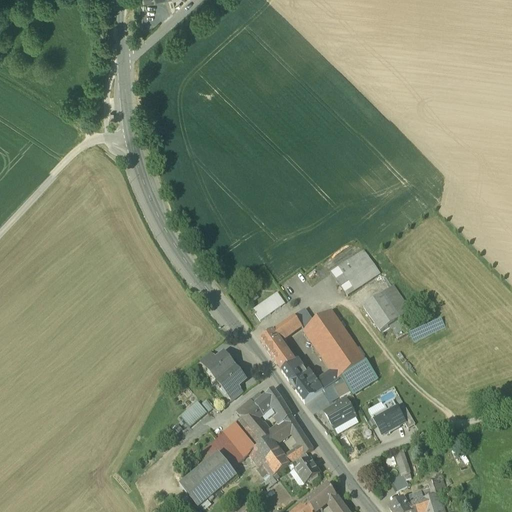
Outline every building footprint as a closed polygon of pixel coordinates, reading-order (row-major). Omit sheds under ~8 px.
[(364,251),(331,274),(336,280),(368,258),(364,251)] [(368,258),(336,280),(347,297),(366,283),(380,274),(368,258)] [(393,287),(363,308),(380,333),(410,312),(393,287)] [(277,293),(252,310),(260,322),(285,304),(277,293)] [(341,318),(335,309),(330,313),(337,322),(341,318)] [(330,313),(304,333),(332,373),(338,382),(342,379),(365,363),(337,322),(330,313)] [(294,318),(272,333),(279,342),(301,327),(294,318)] [(441,321),(410,337),(413,344),(445,329),(441,321)] [(279,342),(272,333),(260,341),(282,372),(282,373),(294,364),(279,342)] [(215,360),(207,366),(208,367),(218,380),(234,367),(223,353),(215,360)] [(210,354),(200,362),(206,369),(208,367),(207,366),(215,360),(210,354)] [(294,364),(282,373),(282,372),(281,372),(304,404),(305,404),(314,397),(308,389),(302,381),(308,377),(307,376),(308,376),(298,362),(294,364)] [(365,363),(342,379),(351,394),(375,378),(365,363)] [(234,367),(218,380),(228,392),(229,393),(237,387),(245,380),(234,367)] [(314,385),(308,389),(314,397),(322,392),(338,382),(332,373),(317,383),(314,385)] [(317,383),(310,374),(308,376),(307,376),(308,377),(314,385),(317,383)] [(308,377),(302,381),(308,389),(314,385),(308,377)] [(344,384),(334,389),(340,399),(350,394),(344,384)] [(237,387),(229,393),(228,392),(226,394),(231,401),(242,393),(237,387)] [(281,400),(273,389),(263,398),(255,405),(262,415),(270,408),(272,411),(275,409),(278,415),(287,409),(281,400)] [(259,393),(251,400),(255,405),(263,398),(259,393)] [(213,409),(206,400),(200,405),(207,414),(213,409)] [(251,400),(231,416),(235,423),(256,447),(268,437),(273,445),(291,434),(283,422),(278,425),(270,431),(264,423),(262,424),(257,418),(262,415),(255,405),(251,400)] [(350,408),(346,401),(325,413),(334,430),(355,418),(353,413),(354,412),(351,407),(350,408)] [(373,424),(382,439),(406,425),(400,414),(393,402),(383,408),(385,411),(371,419),(373,424)] [(197,403),(180,417),(190,428),(207,414),(200,405),(197,403)] [(292,417),(287,409),(278,415),(291,434),(291,435),(296,441),(304,436),(292,417)] [(400,414),(406,425),(408,430),(415,426),(406,410),(400,414)] [(278,415),(275,418),(275,420),(278,425),(283,422),(278,415)] [(256,447),(235,423),(223,434),(244,460),(248,455),(247,454),(256,447)] [(223,434),(198,454),(205,463),(218,453),(231,470),(244,460),(223,434)] [(297,444),(292,447),(295,451),(287,455),(283,458),(288,466),(295,461),(304,455),(305,455),(313,450),(304,436),(296,441),(297,444)] [(268,437),(256,447),(276,475),(288,466),(273,445),(268,437)] [(276,475),(256,447),(247,454),(248,455),(255,464),(257,470),(260,473),(255,476),(262,486),(263,485),(272,478),(276,475)] [(410,475),(402,452),(394,455),(400,476),(401,477),(402,477),(410,475)] [(218,454),(179,486),(198,509),(237,478),(218,454)] [(304,455),(295,461),(299,467),(309,460),(305,455),(304,455)] [(299,467),(294,470),(305,485),(320,475),(309,460),(299,467)] [(446,493),(441,475),(435,476),(435,478),(432,482),(428,484),(430,490),(432,497),(438,496),(446,493)] [(402,477),(401,477),(400,476),(390,482),(397,493),(408,487),(402,477)] [(272,478),(263,485),(266,490),(276,482),(272,478)] [(335,498),(327,487),(306,504),(311,511),(316,511),(327,504),(335,498)] [(454,491),(441,496),(445,507),(451,505),(449,499),(456,496),(463,493),(461,488),(454,490),(454,491)] [(430,490),(421,493),(423,500),(432,497),(430,490)] [(421,493),(403,500),(407,506),(423,500),(421,493)] [(432,497),(423,500),(426,510),(426,511),(443,511),(438,496),(432,497)] [(345,511),(335,498),(327,504),(332,511),(345,511)] [(403,500),(388,509),(390,511),(410,511),(407,506),(403,500)] [(423,500),(407,506),(410,511),(426,511),(426,510),(423,500)]
